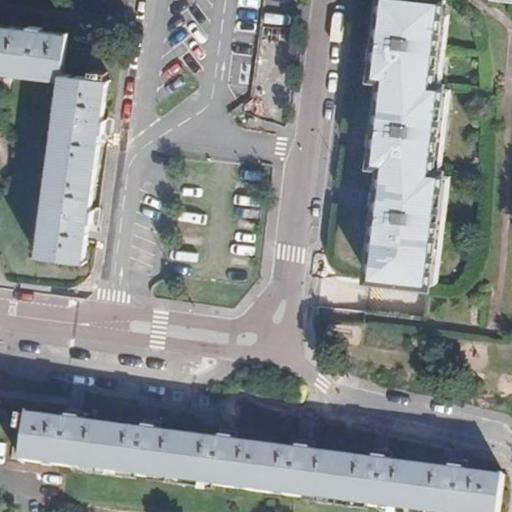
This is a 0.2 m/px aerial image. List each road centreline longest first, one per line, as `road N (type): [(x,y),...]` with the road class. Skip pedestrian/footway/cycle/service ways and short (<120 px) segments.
road 1 (residential): [(511,444),(341,394),(302,367),(283,336)]
road 2 (residential): [(187,121),(129,157),(106,327)]
road 3 (unknown): [(292,254),(400,285),(429,281),(450,259),(454,200)]
road 4 (tertiary): [(283,336),(306,148)]
road 5 (tertiary): [(283,336),(106,327)]
road 6 (tertiary): [(306,148),(325,0)]
road 7 (residential): [(225,0),(212,96),(187,121)]
road 8 (residential): [(187,121),(218,139),(306,148)]
